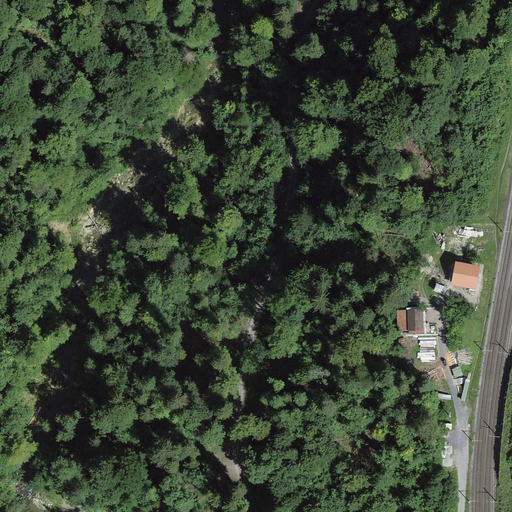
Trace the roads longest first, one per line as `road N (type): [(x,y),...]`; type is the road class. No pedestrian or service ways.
road 1 (track): [(312,0),(288,55),(293,172),(277,264),(245,347),(234,439),(253,511)]
road 2 (track): [(461,511),(463,436),(444,363),(442,309)]
